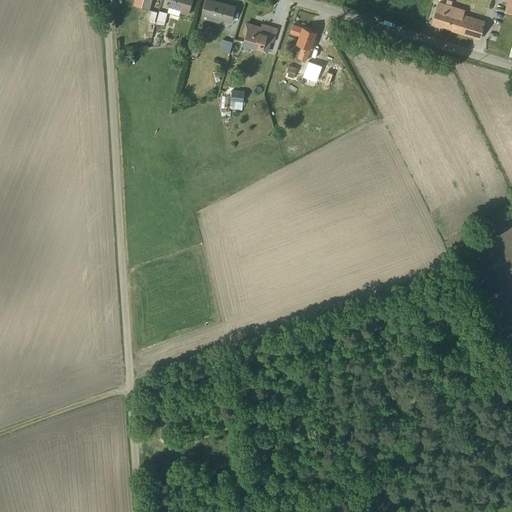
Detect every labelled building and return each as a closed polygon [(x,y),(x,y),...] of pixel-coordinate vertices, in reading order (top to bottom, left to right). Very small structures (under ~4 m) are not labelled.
[(142,0),(140,8),(149,11),(152,0),(142,0)] [(168,8),(167,13),(178,17),(179,13),(187,16),(192,0),(167,0),(165,7),(168,8)] [(209,0),(205,0),(201,18),(218,23),(219,20),(230,23),(235,7),(209,0)] [(464,10),(438,2),(431,24),(479,39),(484,21),(463,15),(464,10)] [(156,13),(151,11),(148,21),(154,23),(156,13)] [(152,34),(161,35),(162,25),(163,25),(166,14),(158,12),(154,24),(152,34)] [(273,43),(277,29),(261,24),(259,29),(256,29),(255,27),(246,24),(243,34),(245,35),(242,46),(267,54),(271,42),(273,43)] [(297,58),(306,61),(310,50),(311,50),(315,40),(313,39),(315,33),(293,25),(289,33),(298,37),(295,44),(301,46),(297,58)] [(196,59),(199,48),(191,46),(188,57),(196,59)] [(308,62),(303,76),(315,81),(316,77),(317,77),(321,66),(308,62)] [(289,65),(286,72),(294,75),(297,69),(289,65)] [(294,89),(306,105),(313,100),(301,84),(294,89)] [(220,108),(242,109),(242,96),(221,95),(220,108)]
